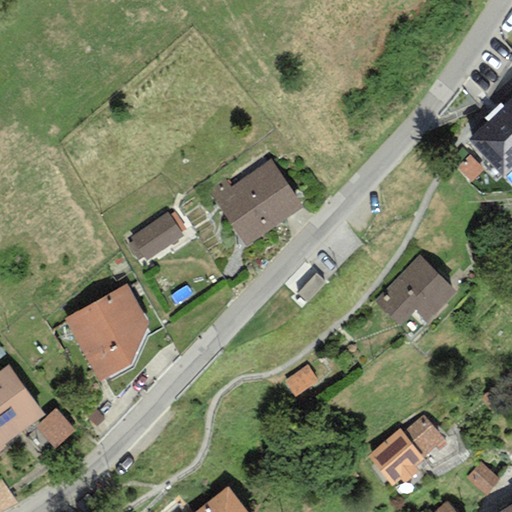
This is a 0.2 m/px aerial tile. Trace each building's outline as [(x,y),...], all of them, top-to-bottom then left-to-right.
[(505,177),(511,170),(511,98),(469,141),(505,177)] [(456,168),(470,184),(484,171),(470,155),(456,168)] [(225,180),(208,192),(245,247),(303,209),(270,160),(230,187),(225,180)] [(169,216),(167,213),(130,238),(133,243),(128,246),(138,261),(144,257),(146,261),(184,236),(181,233),(186,229),(174,213),(169,216)] [(456,292),(418,256),(374,301),(399,326),(414,311),(426,323),(456,292)] [(314,274),(295,294),(306,304),(325,284),(314,274)] [(126,284),(64,319),(98,382),(129,366),(148,325),(126,284)] [(45,414),(7,364),(0,369),(0,453),(6,448),(4,445),(45,414)] [(309,367),(284,383),(292,397),(318,381),(309,367)] [(74,431),(55,410),(36,427),(55,449),(74,431)] [(446,444),(423,416),(401,432),(423,458),(435,446),(438,451),(446,444)] [(401,432),(399,429),(366,456),(391,486),(399,479),(402,483),(418,470),(414,465),(423,458),(401,432)] [(499,480),(479,463),(466,479),(486,495),(499,480)] [(246,511),(227,488),(196,511),(246,511)] [(453,511),(445,501),(434,511),(453,511)] [(511,511),(511,503),(497,511),(511,511)]
